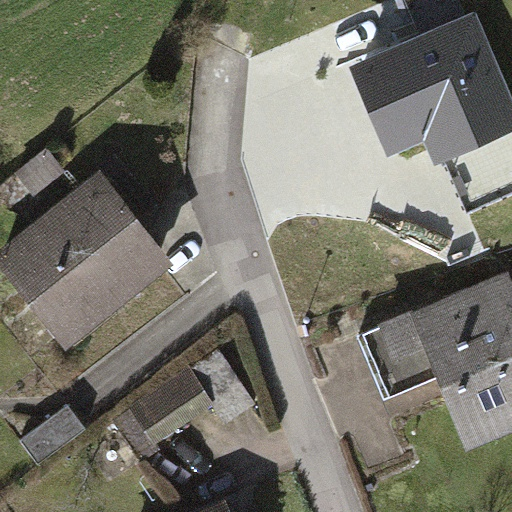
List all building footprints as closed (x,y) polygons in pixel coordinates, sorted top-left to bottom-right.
[(511,125),(473,30),(367,74),(394,140),(433,124),(467,206),(511,187),(511,125)] [(169,258),(107,177),(9,252),(71,333),(169,258)] [(471,436),(511,419),(511,274),(365,335),(390,396),(445,374),(471,436)] [(220,347),(143,404),(165,432),(210,398),(227,420),(258,397),(220,347)] [(92,421),(72,397),(23,436),(43,460),(92,421)]
